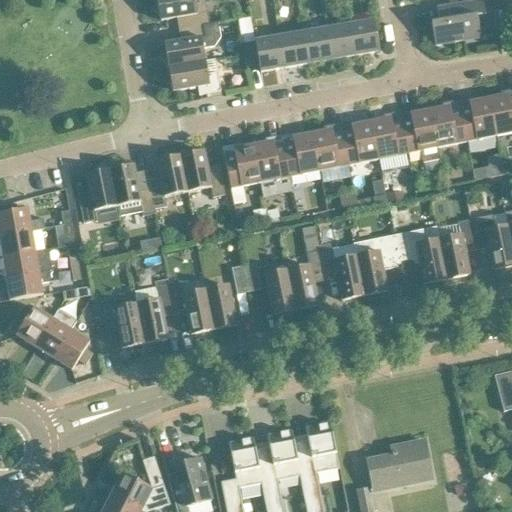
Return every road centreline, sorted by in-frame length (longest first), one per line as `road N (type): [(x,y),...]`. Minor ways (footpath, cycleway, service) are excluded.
road 1 (unclassified): [(39,438),(328,353),(511,319)]
road 2 (residential): [(409,81),(145,134)]
road 3 (residential): [(145,134),(0,169)]
road 4 (residential): [(121,0),(145,134)]
